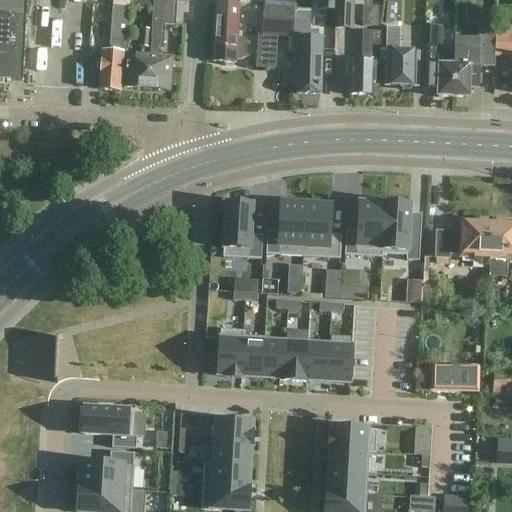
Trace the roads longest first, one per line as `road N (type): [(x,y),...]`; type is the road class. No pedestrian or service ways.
road 1 (residential): [(59,511),(67,387),(442,413)]
road 2 (tertiary): [(511,151),(316,143),(246,151)]
road 3 (tertiary): [(0,296),(76,226),(196,165)]
road 4 (residential): [(186,130),(0,120)]
road 5 (residential): [(186,130),(196,0)]
